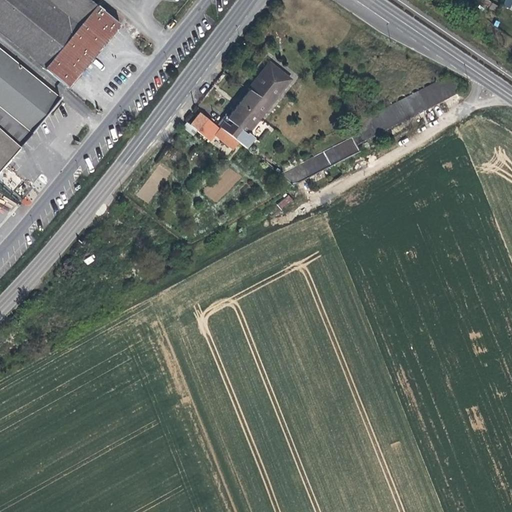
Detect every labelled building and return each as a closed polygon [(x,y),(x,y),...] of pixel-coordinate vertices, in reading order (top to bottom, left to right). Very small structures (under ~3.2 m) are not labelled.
[(89,0),(0,0),(0,32),(67,87),(119,24),(97,7),(89,0)] [(489,8),(496,12),(499,7),(492,3),(489,8)] [(0,107),(30,133),(46,114),(59,98),(0,47),(0,107)] [(249,89),(269,105),(290,79),(268,62),(256,77),(248,88),(249,89)] [(347,128),(351,137),(356,146),(463,90),(446,76),(347,128)] [(237,105),(227,117),(247,133),(269,105),(249,89),(237,105)] [(0,129),(19,145),(30,133),(0,107),(0,129)] [(215,134),(220,127),(219,127),(213,122),(212,123),(200,113),(195,119),(190,125),(196,130),(202,135),(209,141),(215,134)] [(253,138),(247,133),(227,117),(219,127),(220,127),(235,139),(245,147),(253,138)] [(192,135),(196,130),(190,125),(186,122),(182,127),(192,135)] [(235,139),(220,127),(215,134),(230,145),(235,139)] [(19,145),(0,129),(0,167),(8,158),(19,145)] [(359,151),(356,146),(351,137),(278,175),(291,185),(359,151)] [(227,166),(204,193),(217,203),(240,177),(227,166)] [(289,195),(277,203),(282,210),(294,201),(289,195)]
